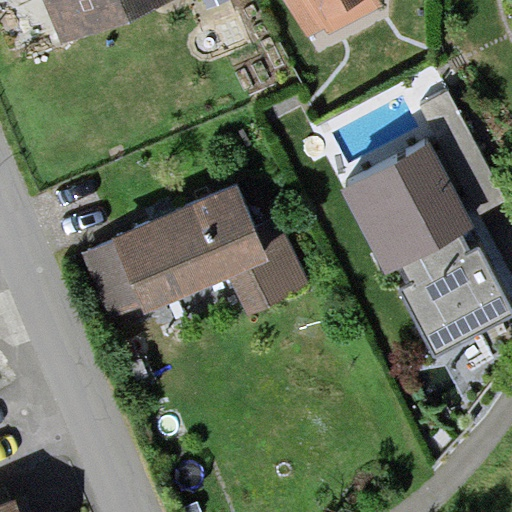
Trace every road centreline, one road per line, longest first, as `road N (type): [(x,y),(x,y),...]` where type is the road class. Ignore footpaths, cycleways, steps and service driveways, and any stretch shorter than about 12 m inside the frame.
road 1 (residential): [(121,511),(0,196)]
road 2 (residential): [(412,511),(489,443),(511,410)]
